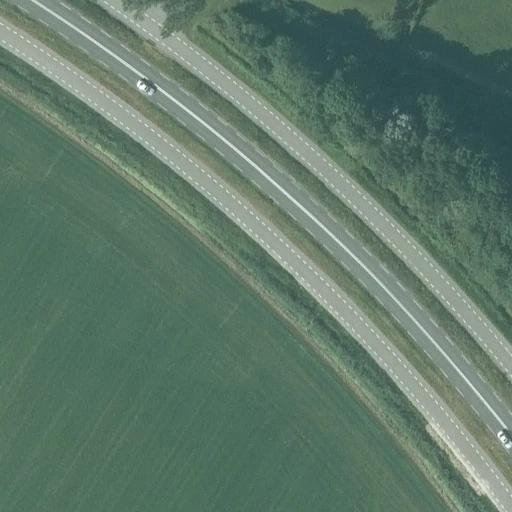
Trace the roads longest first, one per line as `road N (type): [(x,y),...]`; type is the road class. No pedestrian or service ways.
road 1 (unclassified): [(511,509),(281,247),(173,155),(0,31)]
road 2 (primary): [(511,437),(357,259),(247,160),(31,0)]
road 3 (unclassified): [(511,367),(395,238),(284,133),(112,0)]
